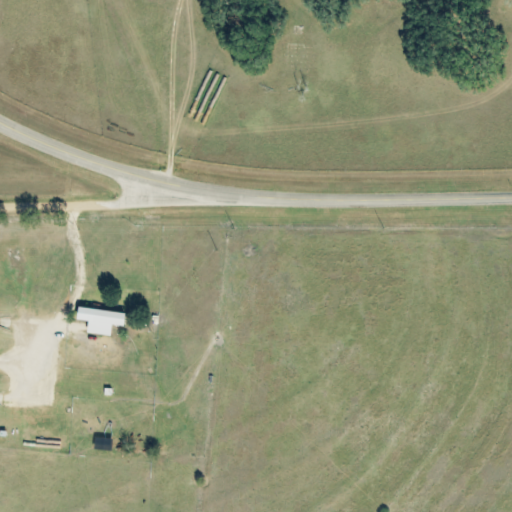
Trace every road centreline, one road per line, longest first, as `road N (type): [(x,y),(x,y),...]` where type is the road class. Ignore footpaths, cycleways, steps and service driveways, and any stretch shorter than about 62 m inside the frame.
road 1 (tertiary): [(511,195),(394,198),(168,185),(52,150),(0,122)]
road 2 (residential): [(0,206),(250,191)]
